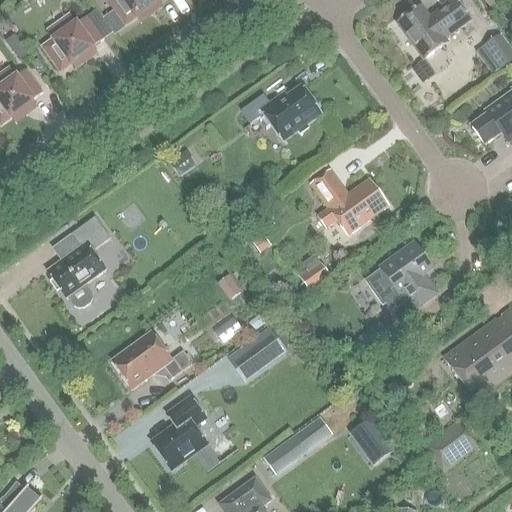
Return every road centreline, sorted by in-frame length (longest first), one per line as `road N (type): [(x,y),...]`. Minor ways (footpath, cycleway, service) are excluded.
road 1 (residential): [(0,176),(242,0)]
road 2 (residential): [(128,511),(0,335)]
road 3 (residential): [(459,184),(342,4)]
